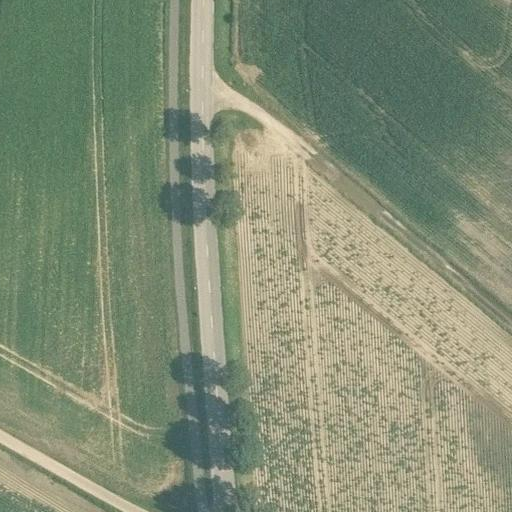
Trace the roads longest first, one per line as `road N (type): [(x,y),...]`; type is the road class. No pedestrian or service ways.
road 1 (tertiary): [(225,511),(202,156),(202,0)]
road 2 (track): [(201,90),(235,99),(511,321)]
road 3 (track): [(0,434),(146,511)]
